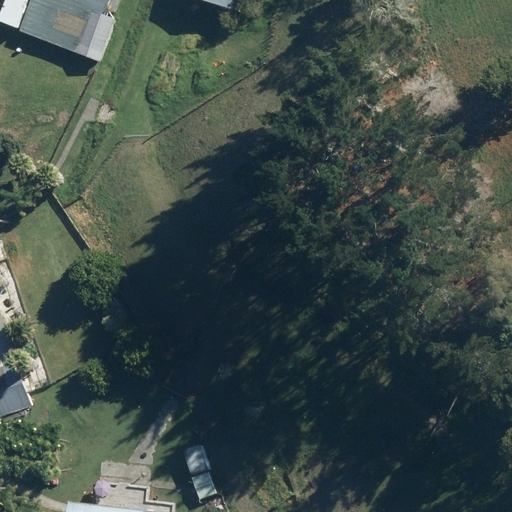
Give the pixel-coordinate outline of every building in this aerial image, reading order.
[(25,27),(34,0),(9,0),(3,19),(25,27)] [(123,0),(34,0),(25,27),(22,35),(100,64),(123,0)] [(207,0),(245,10),(247,0),(207,0)] [(0,371),(0,418),(34,407),(20,365),(0,371)] [(149,487),(97,481),(94,507),(69,504),(67,511),(187,511),(174,510),(175,501),(148,498),(149,487)]
